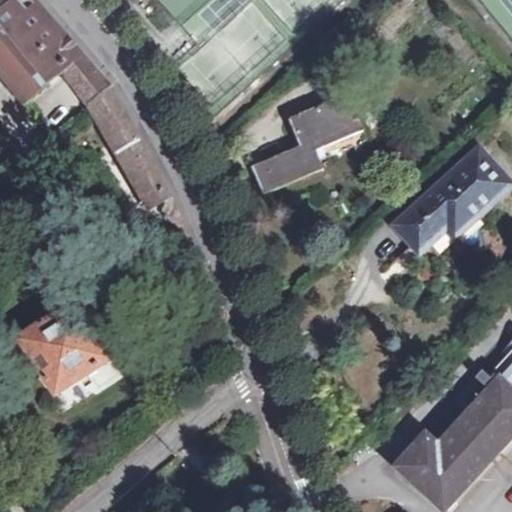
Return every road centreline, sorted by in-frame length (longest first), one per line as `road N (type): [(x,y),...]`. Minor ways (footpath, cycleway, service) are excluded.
road 1 (residential): [(264,368),(162,133),(133,82),(63,0)]
road 2 (residential): [(264,368),(84,511)]
road 3 (unknown): [(187,185),(314,81)]
road 4 (residential): [(314,511),(264,368)]
